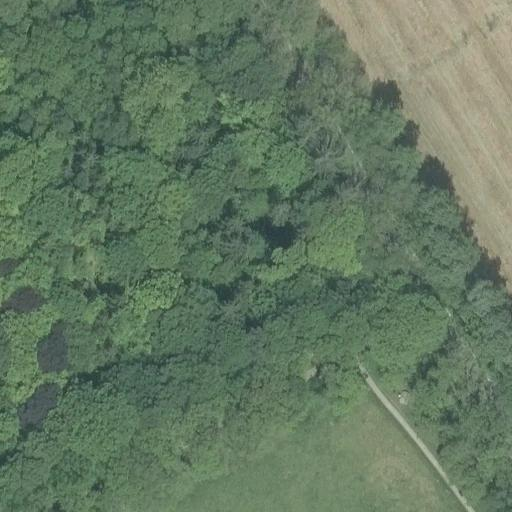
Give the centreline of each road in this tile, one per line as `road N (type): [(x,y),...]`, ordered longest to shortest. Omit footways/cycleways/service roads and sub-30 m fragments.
road 1 (tertiary): [(511,441),(249,0)]
road 2 (track): [(65,511),(349,349)]
